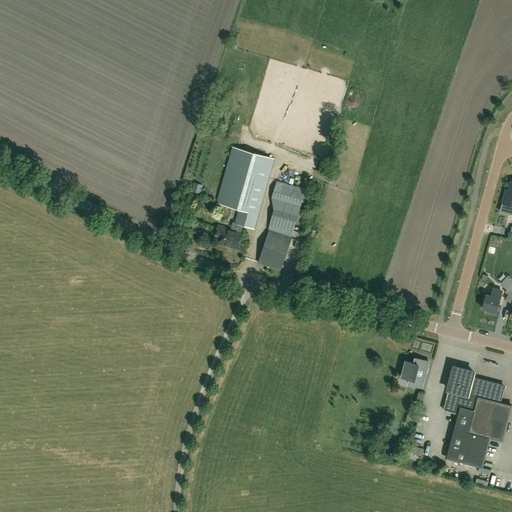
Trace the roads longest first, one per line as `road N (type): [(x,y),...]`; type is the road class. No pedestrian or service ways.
road 1 (tertiary): [(252,283),(0,165)]
road 2 (unclassified): [(173,511),(171,483),(184,437),(252,283)]
road 3 (residential): [(506,132),(450,331)]
road 4 (tertiary): [(450,331),(252,283)]
